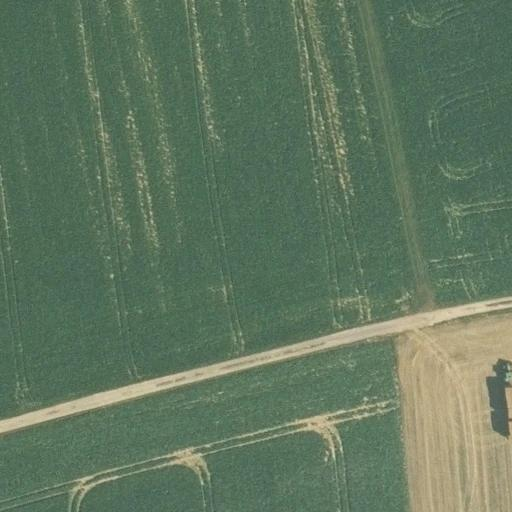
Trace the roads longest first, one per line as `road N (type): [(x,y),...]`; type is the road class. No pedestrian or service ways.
road 1 (track): [(511,305),(430,317),(0,427)]
road 2 (track): [(363,0),(430,317)]
